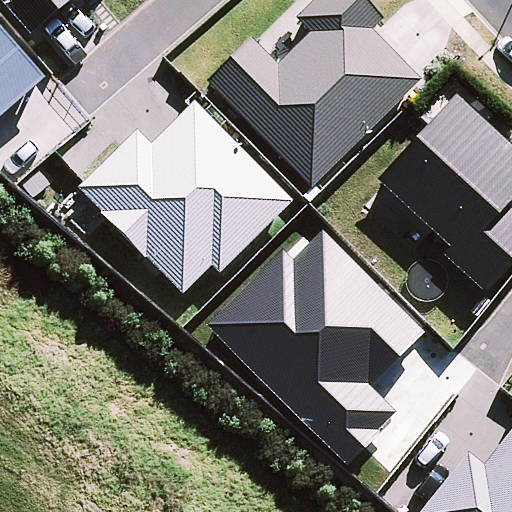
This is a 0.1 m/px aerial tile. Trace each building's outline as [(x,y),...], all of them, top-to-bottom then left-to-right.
[(0,0),(0,6),(29,40),(74,0),(0,0)] [(358,0),(315,0),(294,21),(306,34),(275,65),(251,40),(204,87),(309,192),(421,82),(371,32),(381,22),(358,0)] [(0,119),(44,79),(0,31),(0,119)] [(511,214),(506,208),(511,202),(511,153),(457,100),(375,183),(484,289),(511,260),(511,214)] [(194,104),(148,148),(136,135),(78,191),(185,303),(289,203),(194,104)] [(511,511),(511,427),(479,467),(466,456),(420,511),(511,511)]
